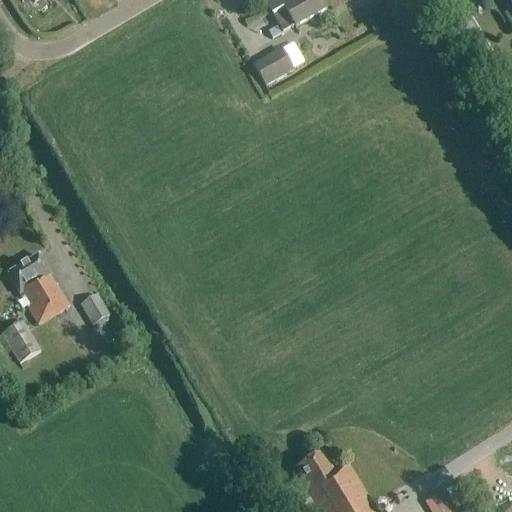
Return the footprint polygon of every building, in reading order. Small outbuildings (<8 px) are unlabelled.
[(275,0),(265,6),(282,35),(294,28),(295,30),(327,12),(319,0),(275,0)] [(277,28),(268,34),(272,41),(281,35),(277,28)] [(281,52),(253,68),(265,89),(293,73),(281,52)] [(38,327),(70,309),(57,288),(50,278),(51,278),(39,258),(8,276),(38,327)] [(79,308),(92,330),(109,319),(97,298),(79,308)] [(2,337),(20,366),(40,354),(23,324),(16,328),(2,337)] [(307,511),(313,509),(315,511),(374,511),(348,467),(334,476),(322,456),(296,472),(310,497),(307,498),(296,504),(300,511),(307,511)] [(467,511),(454,487),(425,505),(428,511),(467,511)]
